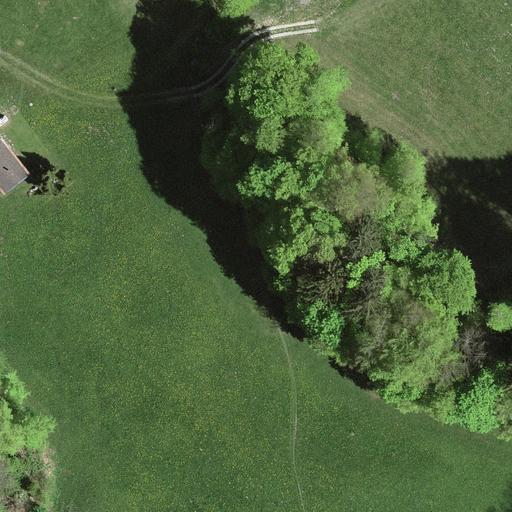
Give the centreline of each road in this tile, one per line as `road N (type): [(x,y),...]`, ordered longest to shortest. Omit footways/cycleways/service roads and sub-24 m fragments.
road 1 (track): [(189,93),(215,82),(258,38),(321,26),(382,0)]
road 2 (track): [(0,56),(68,99),(131,105),(189,93)]
